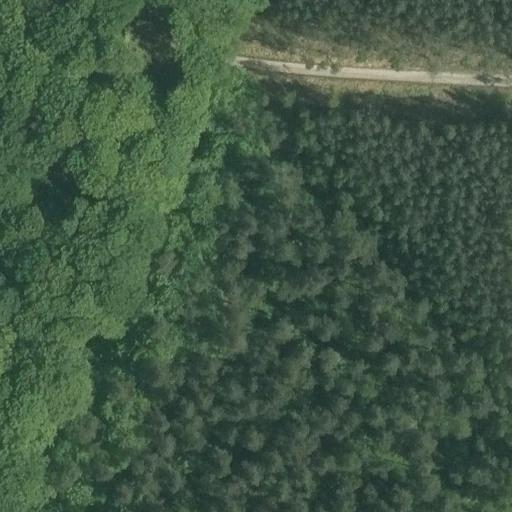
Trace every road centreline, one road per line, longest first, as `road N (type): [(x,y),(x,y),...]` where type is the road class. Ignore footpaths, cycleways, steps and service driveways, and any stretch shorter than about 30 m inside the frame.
road 1 (track): [(163,56),(511,81)]
road 2 (track): [(0,41),(163,56)]
